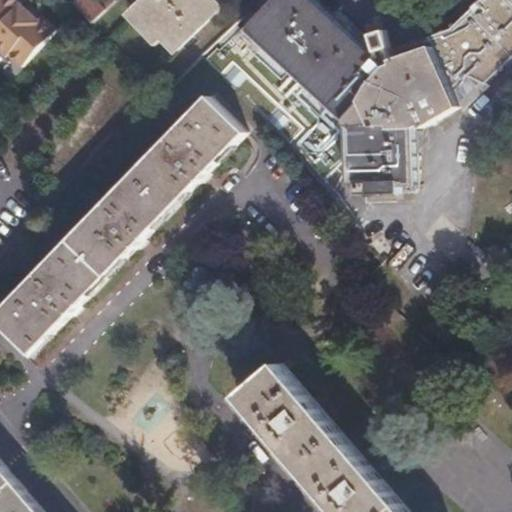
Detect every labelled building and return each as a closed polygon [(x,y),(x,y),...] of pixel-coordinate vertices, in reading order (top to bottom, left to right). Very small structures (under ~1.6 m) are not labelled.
[(0,0),(0,48),(10,58),(13,56),(27,68),(59,31),(44,18),(40,22),(23,7),(26,5),(20,0),(0,0)] [(81,0),(76,6),(93,24),(117,0),(81,0)] [(152,16),(182,46),(223,8),(214,0),(146,0),(138,8),(149,20),(152,16)] [(352,119),(354,195),(406,193),(406,187),(419,186),(416,127),(426,124),(427,127),(468,112),(457,90),(469,76),(487,86),(511,60),(511,0),(475,0),(450,28),(434,34),(390,50),(388,45),(378,47),(374,52),(319,0),(280,0),(253,29),(352,119)] [(0,317),(0,318),(38,354),(250,132),(212,97),(0,317)] [(506,277),(511,270),(511,255),(509,258),(502,259),(496,254),(490,261),(506,277)] [(455,286),(475,307),(487,295),(466,275),(455,286)] [(433,325),(444,337),(465,317),(449,300),(432,316),(437,321),(433,325)] [(340,511),(413,511),(282,362),(241,398),(268,429),(328,497),(340,511)] [(0,511),(48,511),(0,456),(0,511)]
